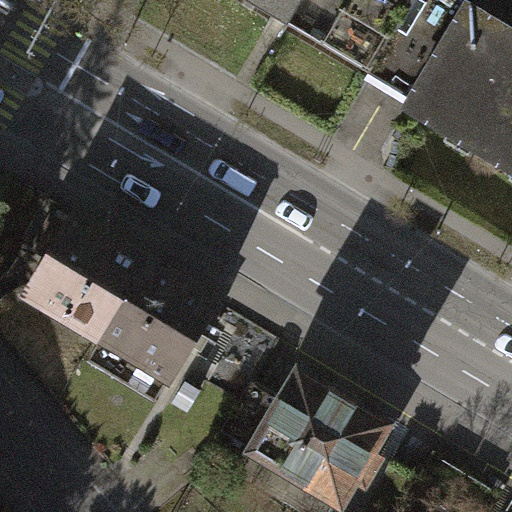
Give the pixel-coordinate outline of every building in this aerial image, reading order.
[(239,0),(281,26),(288,0),(239,0)] [(288,0),(281,26),(359,70),(404,0),(288,0)] [(463,1),(460,0),(404,0),(359,70),(378,76),(374,83),(403,101),(463,1)] [(511,30),(463,1),(403,101),(511,166),(511,30)] [(23,292),(97,333),(140,257),(65,215),(60,224),(46,216),(33,239),(48,248),(23,292)] [(97,333),(106,338),(170,375),(187,345),(201,352),(208,340),(194,332),(213,298),(140,257),(97,333)] [(156,400),(170,375),(106,338),(91,364),(156,400)] [(298,368),(280,399),(251,447),(338,498),(385,418),(298,368)] [(224,432),(251,447),(280,399),(252,383),(224,432)] [(511,511),(511,498),(503,511),(511,511)]
